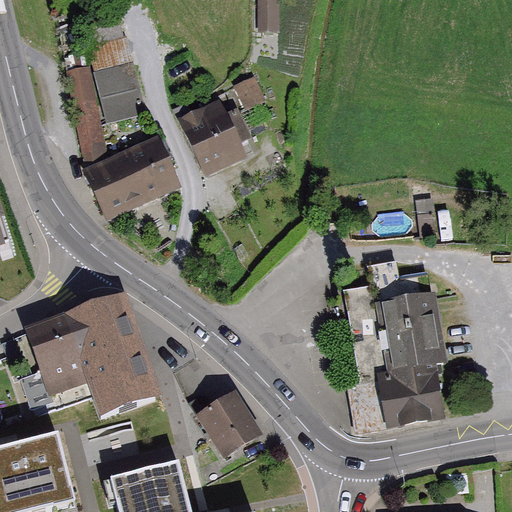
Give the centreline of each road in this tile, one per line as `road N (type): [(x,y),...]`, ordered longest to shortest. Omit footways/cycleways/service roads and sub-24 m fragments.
road 1 (primary): [(347,459),(324,446),(217,335),(97,248)]
road 2 (primary): [(97,248),(46,190),(0,29)]
road 3 (primary): [(511,434),(347,459)]
road 4 (residential): [(97,248),(58,290),(0,327)]
